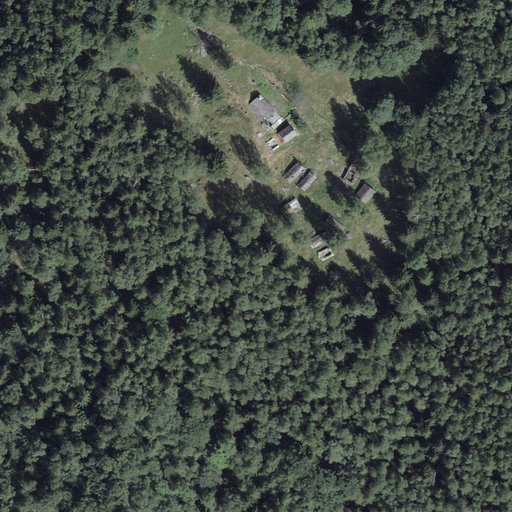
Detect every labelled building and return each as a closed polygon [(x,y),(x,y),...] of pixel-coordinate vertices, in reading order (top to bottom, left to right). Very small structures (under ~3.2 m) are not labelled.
[(281,117),(260,95),(248,106),(265,123),(268,120),(272,124),(281,117)] [(297,134),(290,124),(278,132),(286,142),(297,134)] [(305,169),(297,162),(283,177),(291,184),(305,169)] [(317,177),(310,171),(297,186),(304,192),(317,177)] [(375,190),(364,182),(355,194),(367,203),(375,190)] [(302,208),(295,198),(278,210),(284,219),(302,208)] [(345,226),(329,215),(321,227),(337,238),(345,226)] [(334,255),(329,246),(316,253),(321,262),(334,255)]
